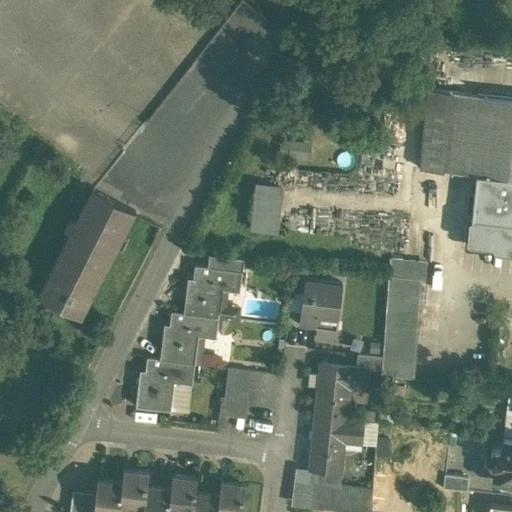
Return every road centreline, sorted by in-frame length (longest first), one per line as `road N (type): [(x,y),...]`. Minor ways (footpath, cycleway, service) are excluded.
road 1 (residential): [(295,0),(73,426)]
road 2 (residential): [(282,451),(73,426)]
